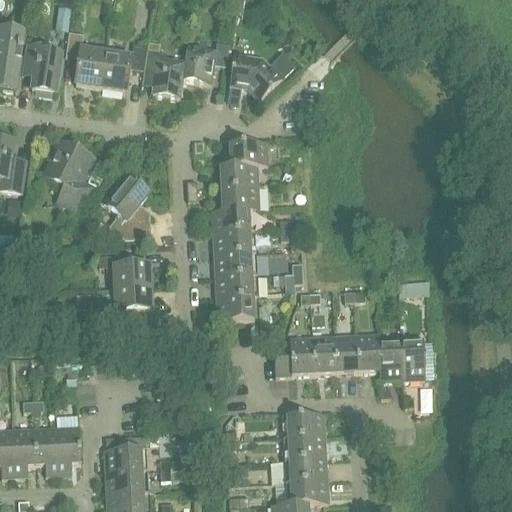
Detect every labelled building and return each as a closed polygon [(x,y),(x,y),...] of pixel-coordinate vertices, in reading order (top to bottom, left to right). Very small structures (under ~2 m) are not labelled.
[(248,3),(238,2),(235,18),(245,19),(248,3)] [(75,89),(100,93),(106,58),(80,54),(82,39),(68,37),(70,25),(58,23),(56,39),(68,41),(65,62),(79,64),(75,89)] [(23,37),(0,33),(0,94),(14,96),(23,37)] [(131,61),(106,58),(100,93),(126,97),(129,73),(144,75),(146,55),(147,50),(133,48),(131,61)] [(185,70),(184,70),(182,85),(210,90),(213,70),(225,72),(228,49),(216,48),(215,57),(188,53),(185,70)] [(47,53),(26,50),(21,80),(33,82),(31,95),(39,96),(38,100),(50,102),(51,98),(55,98),(61,59),(47,57),(47,53)] [(179,105),(182,85),(184,70),(163,67),(164,58),(146,55),(144,75),(141,90),(152,91),(151,100),(179,105)] [(233,60),(228,90),(229,91),(235,91),(240,92),(247,93),(259,105),(281,84),(294,71),(282,58),(269,71),(262,65),(233,60)] [(0,195),(20,198),(25,167),(11,165),(14,146),(0,144),(0,195)] [(94,192),(79,185),(91,162),(61,146),(49,168),(52,170),(45,182),(64,192),(56,207),(74,217),(94,192)] [(193,147),(194,157),(204,157),(203,147),(193,147)] [(229,150),(230,172),(256,171),(257,172),(267,171),(266,148),(229,150)] [(219,172),(220,195),(258,193),(257,172),(256,171),(230,172),(219,172)] [(112,187),(98,205),(106,212),(117,220),(108,232),(124,245),(150,245),(150,223),(137,213),(140,210),(148,199),(129,184),(120,194),(112,187)] [(196,196),(196,186),(186,186),(186,196),(196,196)] [(220,195),(221,216),(222,217),(248,215),(248,216),(259,215),(258,193),(220,195)] [(197,206),(196,196),(186,196),(187,206),(197,206)] [(23,206),(13,205),(12,217),(22,219),(23,206)] [(211,216),(212,239),(249,237),(248,216),(248,215),(222,217),(221,216),(211,216)] [(289,235),(289,226),(289,225),(279,226),(279,236),(289,235)] [(290,245),(289,235),(279,236),(280,246),(290,245)] [(212,239),(213,261),(250,259),(249,237),(212,239)] [(213,261),(214,283),(251,281),(250,259),(213,261)] [(125,260),(98,261),(98,272),(112,271),(113,294),(151,292),(149,270),(125,271),(125,260)] [(302,279),(301,269),(291,269),(291,279),(302,279)] [(294,301),(293,293),(293,289),(302,288),(302,279),(291,279),(272,281),(272,286),(276,285),(276,290),(285,290),(285,302),(294,301)] [(214,283),(216,305),(252,303),(251,281),(214,283)] [(58,287),(46,288),(47,297),(58,296),(58,287)] [(98,295),(92,300),(93,304),(100,309),(101,329),(127,327),(126,316),(152,315),(151,292),(113,294),(98,295)] [(353,297),(343,297),(344,307),(353,307),(353,297)] [(363,297),(353,297),(353,307),(364,306),(363,297)] [(48,298),(48,314),(56,314),(56,298),(48,298)] [(320,309),(319,298),(309,299),(310,309),(320,309)] [(300,310),(310,309),(309,299),(299,300),(300,310)] [(254,326),(253,319),(252,303),(216,305),(216,321),(208,321),(208,333),(217,333),(217,327),(254,326)] [(271,329),(272,340),(281,340),(281,329),(271,329)] [(356,378),(379,377),(378,350),(379,350),(379,339),(355,341),(356,378)] [(355,341),(333,342),(334,379),(356,378),(355,341)] [(333,342),(311,343),(312,380),(334,379),(333,342)] [(274,382),(299,381),(312,380),(311,343),(289,344),(289,350),(273,351),(274,382)] [(422,348),(400,349),(401,376),(401,386),(424,385),(422,348)] [(400,349),(379,350),(378,350),(379,377),(379,387),(401,386),(401,376),(400,349)] [(53,377),(70,376),(69,366),(51,367),(53,377)] [(66,394),(77,394),(76,383),(65,384),(66,394)] [(379,393),(379,397),(380,403),(390,403),(390,393),(379,393)] [(216,427),(215,402),(204,402),(205,428),(216,427)] [(403,412),(414,412),(413,402),(403,402),(403,412)] [(22,418),(33,417),(32,406),(22,407),(22,418)] [(43,406),(32,406),(33,417),(43,416),(43,406)] [(286,422),(287,444),(324,442),(323,420),(286,422)] [(78,432),(55,433),(58,481),(71,480),(71,471),(80,470),(78,432)] [(55,433),(33,434),(35,471),(44,471),(45,481),(58,481),(55,433)] [(33,434),(12,435),(14,483),(27,482),(27,471),(35,471),(33,434)] [(12,435),(0,435),(0,472),(0,473),(1,483),(14,483),(12,435)] [(225,447),(235,447),(235,437),(224,437),(225,447)] [(179,438),(164,438),(164,458),(179,458),(179,438)] [(104,456),(105,479),(141,477),(140,442),(123,442),(124,455),(104,456)] [(325,464),(324,442),(287,444),(288,466),(325,464)] [(236,469),(235,447),(225,447),(226,469),(236,469)] [(288,466),(289,488),(327,486),(325,464),(288,466)] [(170,476),(169,465),(159,466),(159,476),(170,476)] [(246,469),(236,469),(226,469),(227,491),(237,490),(237,480),(247,479),(246,469)] [(170,485),(170,476),(159,476),(160,486),(170,485)] [(105,479),(106,501),(153,499),(153,498),(142,499),(141,477),(105,479)] [(289,488),(290,510),(307,509),(307,510),(328,509),(327,486),(289,488)] [(153,511),(153,499),(106,501),(106,511),(153,511)] [(238,503),(238,511),(248,511),(248,502),(238,503)]
